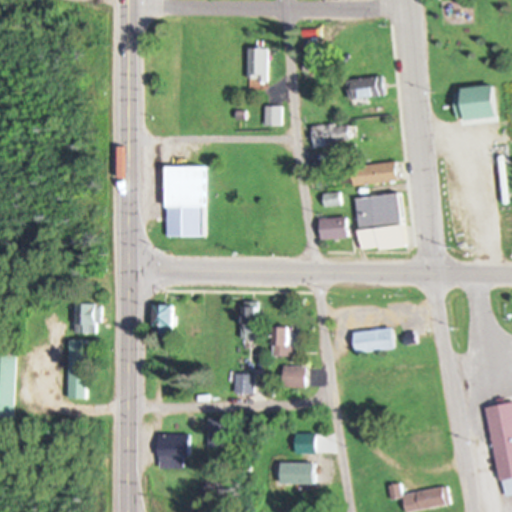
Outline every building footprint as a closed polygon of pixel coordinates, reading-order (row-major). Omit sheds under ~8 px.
[(362,56),(361,44),(350,45),(352,73),(387,72),(386,55),(362,56)] [(269,80),(269,48),(250,48),(250,80),(269,80)] [(351,96),(386,96),(386,78),(351,78),(351,96)] [(456,88),(458,118),(497,116),(495,85),(456,88)] [(283,105),(266,105),(266,126),(283,126),(283,105)] [(314,125),(315,146),(357,143),(356,122),(314,125)] [(353,166),(355,184),(400,180),(398,161),(353,166)] [(167,236),(206,236),(206,166),(167,166),(167,236)] [(358,196),(361,229),(378,227),(380,249),(406,247),(401,193),(358,196)] [(342,205),(341,194),(326,194),(327,205),(342,205)] [(322,218),(323,239),(350,237),(349,217),(322,218)] [(77,302),(77,332),(101,332),(101,302),(77,302)] [(173,304),(154,304),(154,333),(173,333),(173,304)] [(246,346),(257,346),(257,306),(246,306),(246,346)] [(275,356),(297,356),(297,343),(293,343),(293,326),(275,326),(275,356)] [(395,327),(356,331),(358,352),(397,349),(395,327)] [(90,339),(71,339),(71,398),(90,398),(90,339)] [(0,416),(18,417),(19,343),(0,343),(0,416)] [(285,387),(308,387),(308,366),(285,366),(285,387)] [(237,393),(255,393),(255,373),(237,373),(237,393)] [(511,401),(490,406),(507,495),(511,494),(511,401)] [(229,418),(210,418),(210,446),(229,446),(229,418)] [(190,433),(161,433),(161,467),(190,467),(190,433)] [(312,463),(312,456),(301,456),(301,463),(283,463),(283,482),(326,482),(326,463),(312,463)] [(409,511),(453,505),(450,486),(403,493),(402,485),(393,486),(395,498),(406,496),(409,511)]
